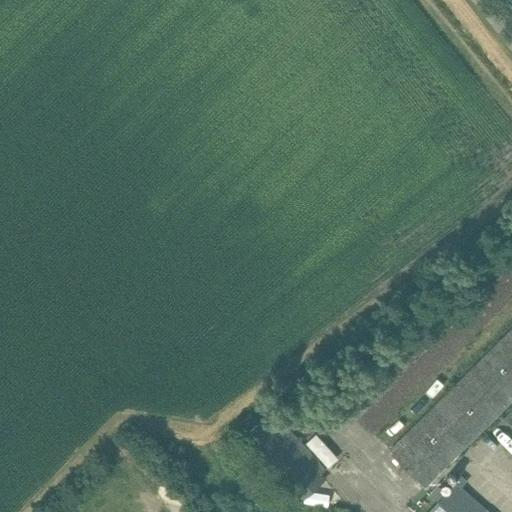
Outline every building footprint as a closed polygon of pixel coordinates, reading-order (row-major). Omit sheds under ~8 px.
[(511,271),(489,248),(475,262),(338,398),(340,401),(335,406),(343,415),(348,409),(372,433),(511,294),(511,271)] [(511,328),(389,451),(424,486),(511,398),(511,328)] [(511,410),(503,419),(511,427),(511,410)] [(298,500),(324,479),(320,474),(325,469),(272,411),(242,438),(298,500)] [(438,502),(428,511),(489,511),(462,487),(455,482),(447,491),(439,484),(429,495),(438,502)]
